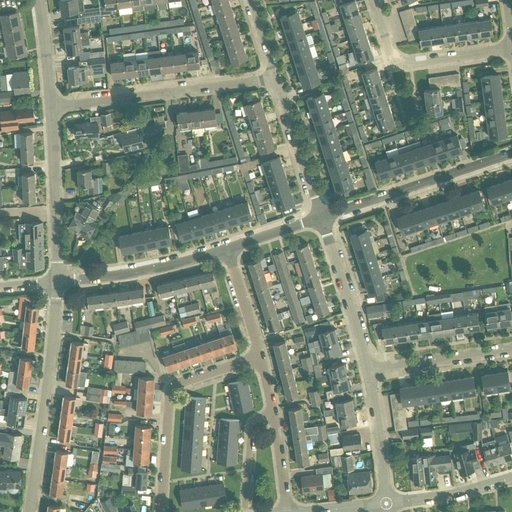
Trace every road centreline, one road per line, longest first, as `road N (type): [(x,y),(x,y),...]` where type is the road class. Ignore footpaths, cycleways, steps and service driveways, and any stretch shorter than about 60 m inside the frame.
road 1 (residential): [(29,511),(58,282)]
road 2 (residential): [(50,107),(277,79)]
road 3 (residential): [(160,511),(171,388),(260,357)]
road 4 (residential): [(322,219),(511,153)]
road 5 (residential): [(371,0),(399,61),(511,46)]
road 6 (residential): [(58,282),(50,107)]
road 7 (residential): [(58,282),(227,248)]
road 8 (residential): [(366,369),(322,219)]
road 9 (residential): [(322,219),(277,79)]
road 10 (residential): [(366,369),(511,348)]
road 11 (residential): [(387,504),(366,369)]
road 12 (tertiary): [(387,504),(511,479)]
